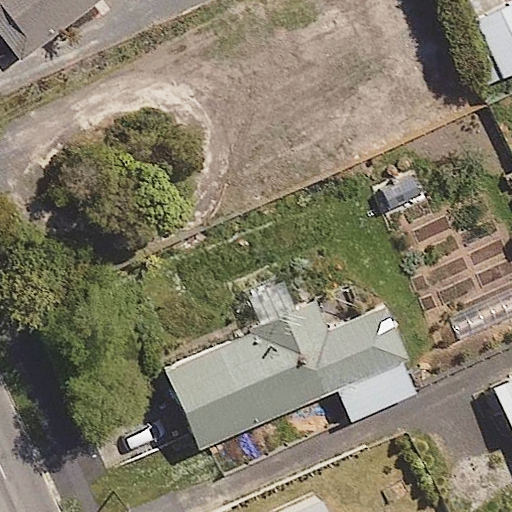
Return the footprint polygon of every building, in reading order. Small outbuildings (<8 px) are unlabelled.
[(88,0),(0,0),(0,40),(14,58),(88,0)] [(511,68),(511,0),(456,24),(480,82),(511,68)] [(409,132),(391,72),(353,83),(371,143),(409,132)] [(394,358),(371,303),(315,327),(304,302),(296,306),(277,261),(234,279),(253,324),(154,366),(187,445),(329,385),(343,418),(408,391),(394,358)] [(511,374),(485,386),(506,435),(511,432),(511,374)]
